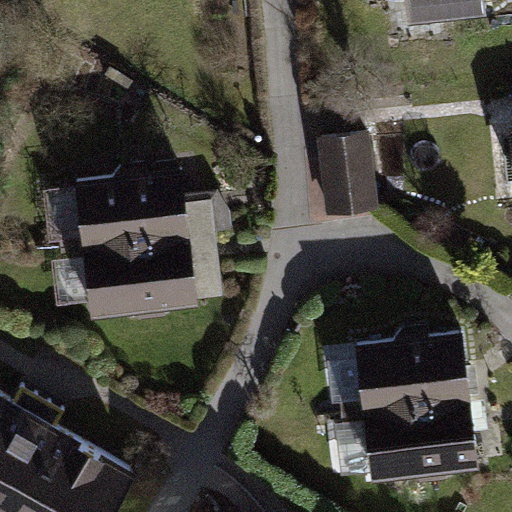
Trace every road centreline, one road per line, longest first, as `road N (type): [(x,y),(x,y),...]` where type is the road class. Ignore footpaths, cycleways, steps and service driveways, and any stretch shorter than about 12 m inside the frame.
road 1 (residential): [(167,511),(266,335),(295,242)]
road 2 (residential): [(295,242),(280,0)]
road 3 (residential): [(295,242),(340,241),(420,261),(511,322)]
